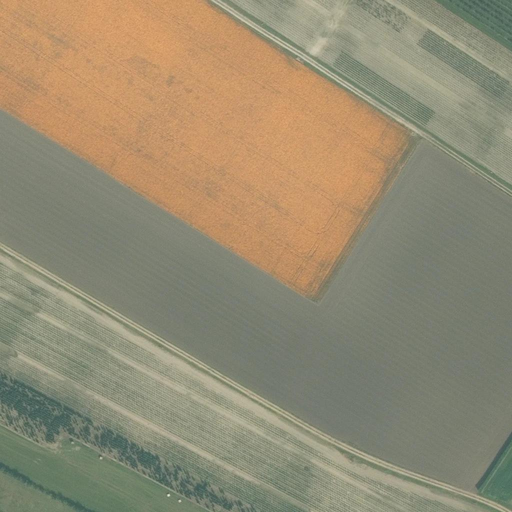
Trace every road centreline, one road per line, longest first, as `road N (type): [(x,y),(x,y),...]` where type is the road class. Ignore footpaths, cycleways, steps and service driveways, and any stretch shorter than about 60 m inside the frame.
road 1 (track): [(0,245),(337,444),(505,511)]
road 2 (track): [(215,0),(511,194)]
